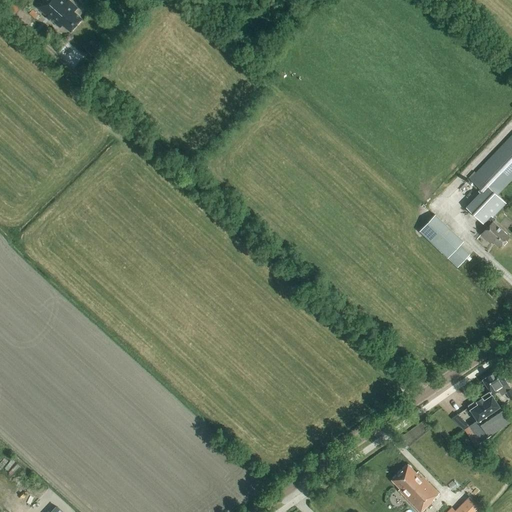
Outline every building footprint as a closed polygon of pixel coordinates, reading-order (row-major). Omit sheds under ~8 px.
[(77,9),(65,0),(44,0),(38,9),(60,27),(62,25),(71,32),(82,19),(74,13),(77,9)] [(510,237),(495,222),(496,221),(493,218),(506,204),(497,195),(511,179),(511,136),(470,180),(480,190),(478,192),(480,193),(466,208),(483,224),(488,228),(481,235),(488,242),(490,240),(499,248),(510,237)] [(458,267),(469,255),(460,246),(463,242),(435,215),(419,231),(458,267)] [(511,399),(511,389),(499,370),(482,380),(490,392),(482,397),(483,398),(476,403),(475,401),(468,406),(477,421),(469,426),(457,415),(451,419),(464,431),(474,446),(509,423),(492,396),(498,392),(501,397),(506,394),(510,401),(511,399)] [(416,474),(408,465),(391,481),(400,490),(398,491),(418,511),(421,511),(434,500),(433,499),(439,494),(417,472),(416,474)] [(472,511),(464,503),(454,511),(472,511)]
